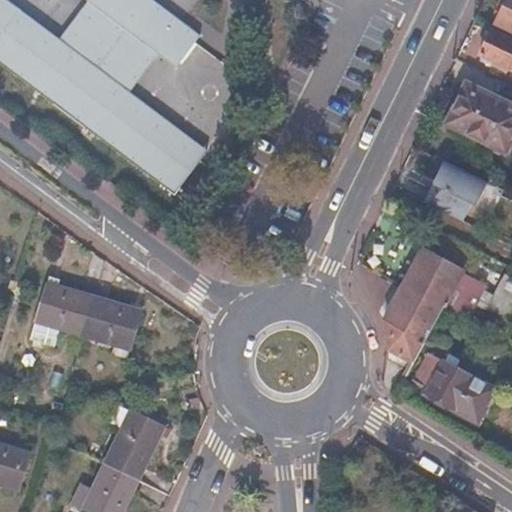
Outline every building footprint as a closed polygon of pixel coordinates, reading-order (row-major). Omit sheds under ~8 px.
[(85,0),(88,2),(59,41),(4,0),(0,0),(0,65),(175,197),(201,161),(208,153),(129,93),(158,55),(176,69),(196,43),(200,38),(150,0),(85,0)] [(511,0),(506,0),(496,24),(511,31),(511,0)] [(511,41),(493,32),(482,54),(511,68),(511,41)] [(511,106),(466,85),(447,124),(505,153),(511,138),(511,106)] [(444,161),(423,202),(462,222),(471,204),(475,206),(487,182),(444,161)] [(462,271),(422,249),(403,286),(386,314),(388,350),(413,364),(422,346),(419,339),(424,329),(429,332),(442,306),(465,318),(482,287),(460,275),(462,271)] [(511,280),(503,276),(502,278),(486,308),(511,322),(511,280)] [(60,288),(45,284),(34,324),(31,333),(34,334),(55,340),(59,326),(84,334),(114,342),(111,355),(125,359),(128,349),(131,350),(142,311),(131,307),(130,311),(94,301),(59,291),(60,288)] [(492,388),(428,353),(413,381),(427,388),(424,393),(474,420),(492,388)] [(123,427),(126,429),(108,467),(95,493),(83,487),(74,506),(86,511),(121,511),(137,481),(157,437),(160,439),(165,428),(131,412),(123,427)] [(0,483),(22,490),(31,457),(0,447),(0,483)]
